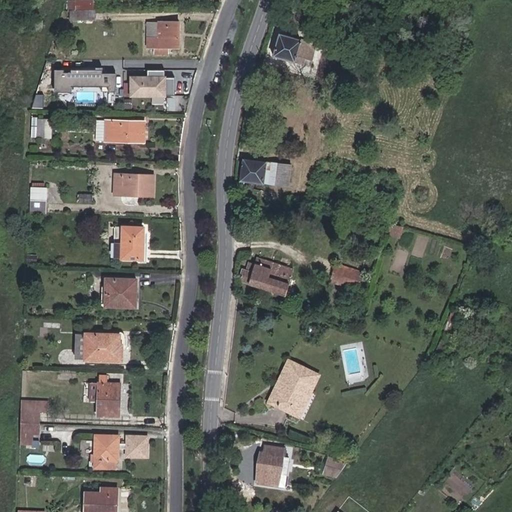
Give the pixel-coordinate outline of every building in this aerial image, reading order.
[(94,9),(94,0),(74,0),(68,0),(68,9),(76,9),(94,9)] [(355,16),(358,3),(346,0),(340,0),(338,11),(355,16)] [(94,20),(94,9),(69,10),(70,21),(94,20)] [(173,47),(173,40),(179,40),(179,22),(158,22),(158,37),(158,38),(148,37),(147,47),(156,47),(156,54),(169,54),(168,47),(173,47)] [(158,37),(158,22),(148,22),(148,37),(158,37)] [(311,60),(316,44),(279,34),(274,55),(303,64),(305,58),(311,60)] [(115,92),(115,74),(100,74),(100,69),(71,69),(71,72),(56,72),(56,88),(63,88),(63,91),(71,91),(71,86),(102,86),(102,92),(115,92)] [(165,96),(165,77),(131,77),(131,96),(165,96)] [(50,136),(50,121),(39,120),(39,136),(50,136)] [(105,141),(106,120),(96,120),(96,141),(105,141)] [(144,142),(145,121),(106,120),(105,141),(144,142)] [(289,187),(291,166),(243,160),(241,180),(289,187)] [(153,196),(154,175),(115,174),(114,195),(153,196)] [(289,187),(241,180),(240,186),(267,192),(295,198),(297,188),(289,187)] [(46,213),(46,200),(47,187),(46,187),(32,187),(31,187),(31,200),(30,213),(46,213)] [(92,203),(93,194),(79,194),(79,202),(92,203)] [(400,237),(403,227),(388,223),(385,233),(400,237)] [(143,259),(144,227),(122,226),(122,242),(121,258),(121,259),(143,259)] [(35,266),(36,256),(28,256),(27,265),(35,266)] [(285,295),(293,269),(257,258),(255,264),(249,262),(247,271),(243,269),(239,280),(285,295)] [(328,276),(332,262),(318,258),(315,272),(328,276)] [(356,290),(362,272),(336,263),(330,282),(356,290)] [(136,307),(137,279),(106,278),(105,306),(136,307)] [(473,316),(477,308),(467,303),(463,312),(473,316)] [(453,334),(461,316),(460,316),(451,312),(450,311),(443,330),(453,334)] [(84,359),(85,333),(77,333),(76,359),(84,359)] [(122,361),(122,344),(120,344),(120,334),(85,333),(84,359),(84,360),(122,361)] [(439,355),(447,342),(442,340),(434,352),(439,355)] [(298,394),(309,370),(288,359),(268,402),(299,417),(307,399),(298,394)] [(309,370),(298,394),(307,399),(319,374),(309,370)] [(119,416),(120,383),(98,383),(99,383),(98,402),(97,416),(119,416)] [(39,423),(39,411),(40,403),(21,402),(21,423),(39,423)] [(47,411),(47,403),(40,403),(39,411),(47,411)] [(38,433),(39,423),(21,423),(20,443),(32,444),(32,433),(38,433)] [(147,456),(147,436),(128,436),(127,443),(119,442),(119,435),(95,435),(95,455),(94,461),(94,468),(107,468),(107,461),(115,461),(118,461),(119,448),(127,448),(127,456),(147,456)] [(277,485),(281,458),(282,454),(283,454),(284,449),(266,446),(265,453),(262,453),(257,482),(277,485)] [(285,475),(288,459),(281,458),(277,485),(284,486),(285,475)] [(336,476),(345,463),(329,458),(324,473),(336,476)] [(116,511),(118,488),(101,488),(101,492),(85,492),(84,511),(116,511)]
